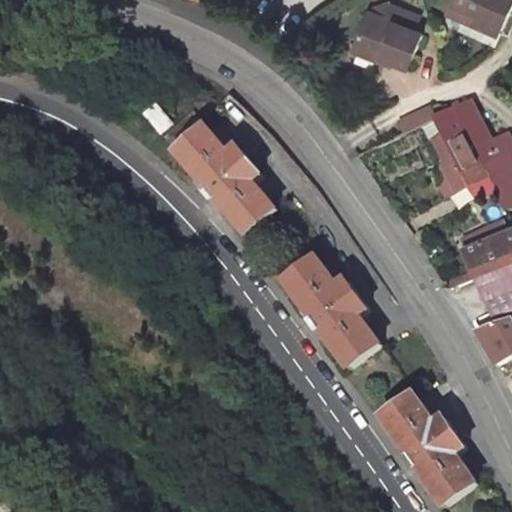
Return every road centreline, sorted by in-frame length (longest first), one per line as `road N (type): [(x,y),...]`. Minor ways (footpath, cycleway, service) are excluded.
road 1 (tertiary): [(73,0),(200,45),(284,102),(425,295),(511,455)]
road 2 (tertiary): [(406,511),(162,193),(105,143),(0,99)]
road 3 (unknown): [(335,165),(447,68),(494,62)]
